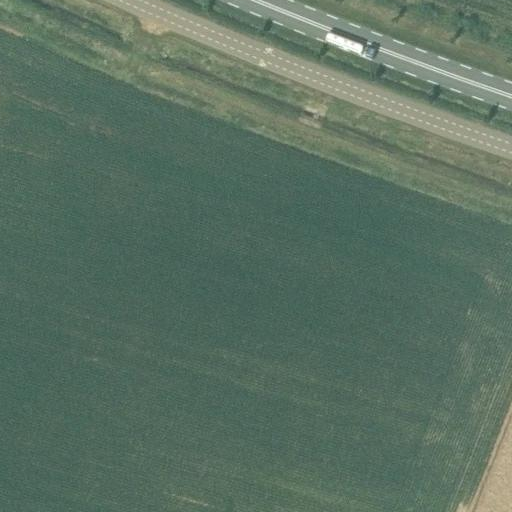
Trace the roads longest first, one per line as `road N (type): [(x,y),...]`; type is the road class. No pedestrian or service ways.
road 1 (tertiary): [(133,0),(511,140)]
road 2 (primary): [(511,92),(259,0)]
